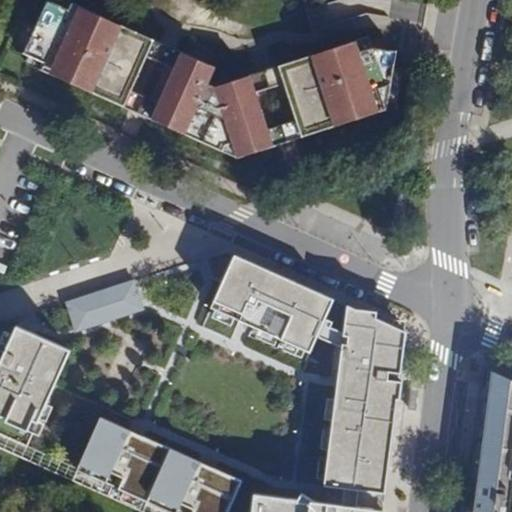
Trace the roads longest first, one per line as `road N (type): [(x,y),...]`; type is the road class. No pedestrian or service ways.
road 1 (residential): [(0,105),(451,312)]
road 2 (tertiary): [(472,0),(447,144),(451,312)]
road 3 (tertiary): [(451,312),(425,511)]
